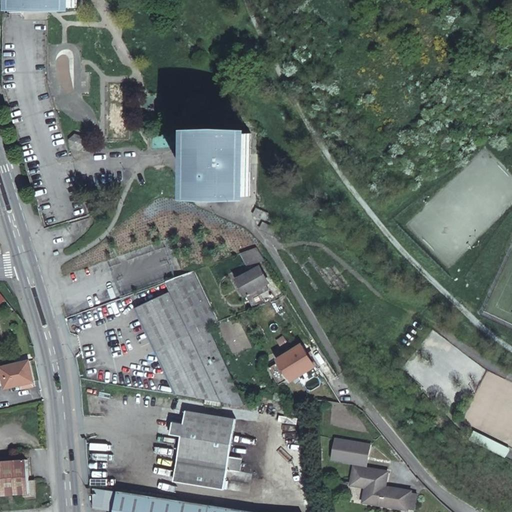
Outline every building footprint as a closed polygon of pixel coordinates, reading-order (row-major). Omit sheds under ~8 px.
[(47,13),(2,14),(4,90),(47,227),(90,214),(49,83),(47,13)] [(250,132),(195,132),(196,194),(250,194),(250,132)] [(263,261),(254,248),(239,254),(246,265),(249,262),(263,261)] [(237,279),(254,308),(266,303),(258,289),(265,284),(265,283),(268,282),(261,270),(258,271),(256,268),(237,279)] [(217,322),(193,270),(182,275),(207,326),(217,322)] [(182,275),(164,281),(169,291),(134,308),(175,394),(246,405),(207,326),(182,275)] [(280,298),(272,303),(279,314),(287,309),(280,298)] [(302,344),(278,359),(279,360),(276,362),(287,381),(291,379),(291,380),(314,366),(309,357),(312,355),(309,351),(307,353),(302,344)] [(26,361),(1,367),(6,388),(20,384),(22,388),(35,385),(30,363),(26,364),(26,361)] [(481,380),(487,370),(469,361),(464,371),(481,380)] [(236,417),(185,410),(183,424),(172,422),(170,433),(181,435),(175,481),(224,488),(227,469),(240,471),(242,458),(230,456),(236,417)] [(475,443),(478,435),(472,432),(469,440),(475,443)] [(507,449),(478,435),(475,443),(504,456),(507,449)] [(372,445),(338,438),(334,458),(368,464),(372,445)] [(29,459),(0,461),(0,496),(32,494),(29,459)] [(364,502),(407,510),(411,492),(385,487),(388,472),(356,466),(352,485),(367,488),(364,502)] [(273,511),(224,506),(208,505),(118,492),(118,493),(93,489),(94,509),(112,511),(273,511)]
